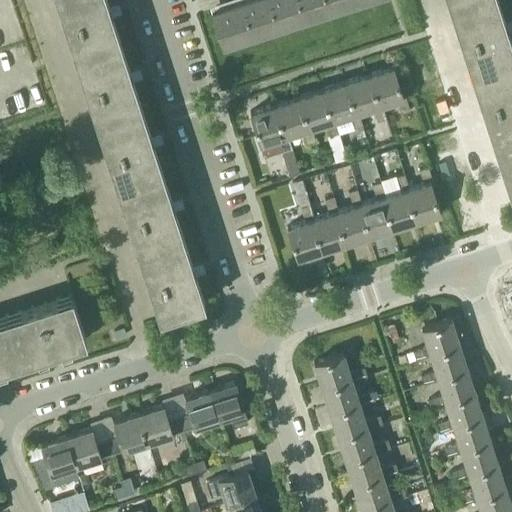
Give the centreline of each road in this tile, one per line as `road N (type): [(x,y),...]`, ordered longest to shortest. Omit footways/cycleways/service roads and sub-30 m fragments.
road 1 (residential): [(252,337),(146,0)]
road 2 (residential): [(0,418),(252,337)]
road 3 (residential): [(252,337),(467,267)]
road 4 (residential): [(309,511),(252,337)]
